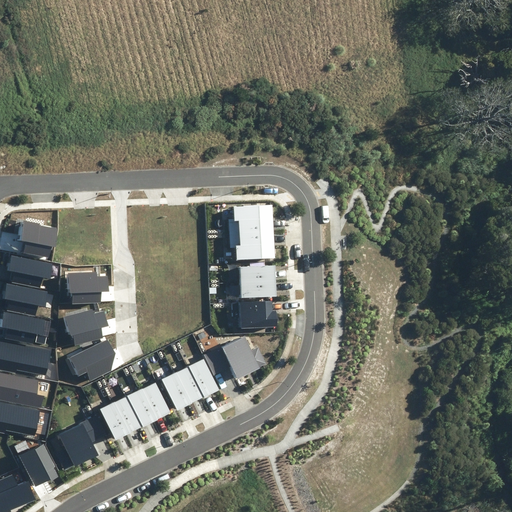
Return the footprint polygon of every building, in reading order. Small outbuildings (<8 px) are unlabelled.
[(273,205),(234,206),(234,219),(229,219),(230,232),(274,230),(273,205)] [(57,228),(21,221),(16,240),(24,242),(22,252),(49,259),(53,246),(56,247),(57,228)] [(274,230),(230,232),(230,247),(237,247),(237,260),(276,258),(274,230)] [(53,264),(11,256),(8,270),(14,271),(12,283),(40,289),(42,277),(51,279),(53,264)] [(275,266),(240,267),(240,282),(276,281),(275,266)] [(96,272),(67,273),(71,305),(101,303),(101,292),(108,291),(107,275),(97,277),(96,272)] [(276,281),(240,282),(241,298),(276,297),(276,281)] [(47,291),(6,284),(3,298),(8,299),(6,311),(36,317),(38,305),(45,306),(47,291)] [(273,311),(273,300),(232,301),(232,318),(240,318),(240,328),(277,328),(277,311),(273,311)] [(93,309),(65,317),(72,344),(103,338),(102,328),(108,326),(104,312),(94,314),(93,309)] [(45,320),(3,311),(0,321),(0,326),(6,328),(5,339),(45,345),(48,336),(41,335),(45,320)] [(251,351),(244,335),(203,355),(214,377),(228,370),(234,381),(260,368),(259,367),(267,363),(258,347),(251,351)] [(46,375),(51,350),(0,340),(0,370),(16,373),(17,370),(46,375)] [(115,353),(107,340),(69,358),(77,377),(87,372),(89,380),(111,371),(115,353)] [(220,390),(204,359),(188,367),(205,398),(220,390)] [(202,398),(186,367),(174,373),(190,404),(202,398)] [(0,400),(41,408),(43,397),(36,395),(39,380),(0,372),(0,400)] [(190,404),(174,373),(161,380),(177,411),(190,404)] [(171,413),(155,382),(140,390),(156,421),(171,413)] [(156,421),(140,390),(128,396),(143,427),(156,421)] [(141,428),(125,396),(112,403),(128,434),(141,428)] [(5,430),(34,436),(37,429),(37,423),(39,423),(40,410),(0,402),(0,432),(5,433),(5,430)] [(128,434),(112,403),(100,409),(116,440),(128,434)] [(57,453),(65,469),(74,465),(75,466),(98,455),(92,442),(104,436),(94,416),(79,423),(80,425),(59,435),(66,448),(57,453)] [(55,467),(44,444),(19,456),(35,487),(57,476),(53,468),(55,467)] [(17,486),(12,474),(0,479),(0,511),(10,511),(11,511),(10,510),(35,499),(28,481),(17,486)]
